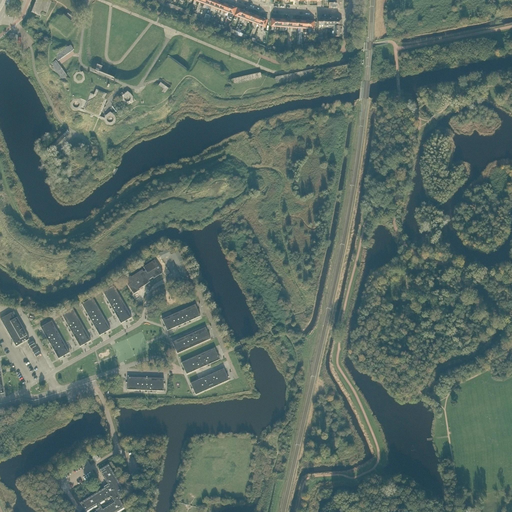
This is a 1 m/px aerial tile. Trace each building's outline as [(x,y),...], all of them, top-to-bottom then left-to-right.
[(43,0),(37,0),(35,11),(40,12),(43,0)] [(205,0),(203,8),(205,8),(206,4),(209,6),(211,0),(205,0)] [(215,0),(214,0),(211,0),(209,6),(208,8),(211,10),(211,11),(213,11),(217,0),(216,0),(215,0)] [(218,2),(219,1),(217,0),(213,11),(215,12),(216,8),(219,9),(221,3),(218,2)] [(332,0),(329,0),(329,8),(339,8),(340,3),(341,3),(341,1),(332,0)] [(227,4),(222,15),(224,16),(226,12),(229,13),(231,7),(228,5),(228,4),(227,4)] [(240,10),(240,9),(238,8),(238,9),(234,19),(236,20),(238,16),(240,17),(243,11),(240,10)] [(249,13),(250,13),(248,12),(244,23),(246,24),(247,20),(250,21),(253,15),(249,13)] [(259,17),(259,16),(258,16),(254,27),(256,28),(257,24),(260,25),(262,18),(259,17)] [(329,26),(334,27),(333,37),(341,37),(342,19),(339,19),(329,18),(329,26)] [(318,75),(316,67),(285,74),(286,76),(294,74),(294,75),(297,75),(297,72),(301,71),(303,79),(318,75)] [(263,71),(231,77),(232,83),(235,82),(236,88),(248,86),(248,82),(254,81),(254,79),(264,77),(263,71)] [(135,93),(126,92),(125,101),(135,102),(135,93)] [(55,147),(69,133),(65,129),(46,149),(51,154),(57,148),(55,147)] [(154,279),(160,274),(152,262),(143,267),(146,270),(143,272),(142,270),(131,277),(130,276),(124,280),(134,294),(140,290),(139,289),(150,282),(149,280),(153,277),(154,279)] [(121,324),(132,317),(114,286),(103,292),(121,324)] [(110,330),(93,298),(82,304),(100,336),(110,330)] [(167,331),(200,316),(195,305),(162,319),(167,331)] [(80,347),(91,341),(73,309),(62,315),(80,347)] [(17,317),(15,319),(12,313),(0,319),(16,347),(29,339),(27,335),(17,317)] [(59,359),(69,353),(52,321),(41,327),(59,359)] [(210,339),(208,333),(205,328),(172,342),(177,354),(210,339)] [(186,374),(220,360),(215,348),(181,363),(186,374)] [(196,395),(229,380),(224,369),(191,383),(196,395)] [(164,391),(164,379),(128,377),(127,390),(164,391)] [(122,498),(119,492),(123,489),(108,464),(99,470),(109,485),(109,487),(108,488),(107,486),(80,503),(81,504),(84,509),(85,511),(97,505),(99,507),(95,510),(96,511),(116,511),(125,507),(120,499),(122,498)]
